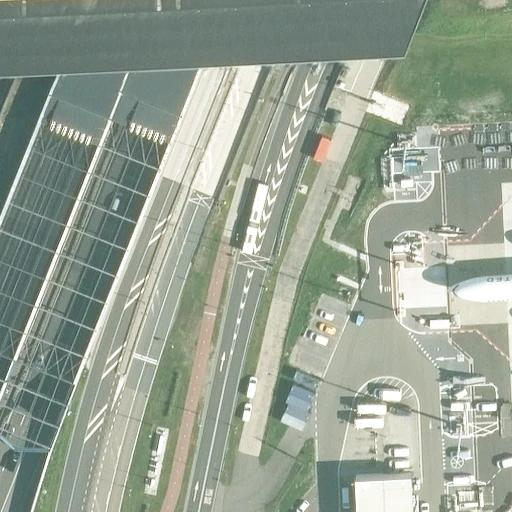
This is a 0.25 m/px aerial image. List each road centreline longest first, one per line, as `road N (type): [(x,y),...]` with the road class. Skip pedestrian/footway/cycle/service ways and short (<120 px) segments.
road 1 (tertiary): [(245,0),(145,249),(100,382),(69,511)]
road 2 (tertiary): [(198,511),(259,235),(344,0)]
road 3 (motorway): [(0,477),(198,0)]
road 4 (motorway): [(0,306),(124,0)]
